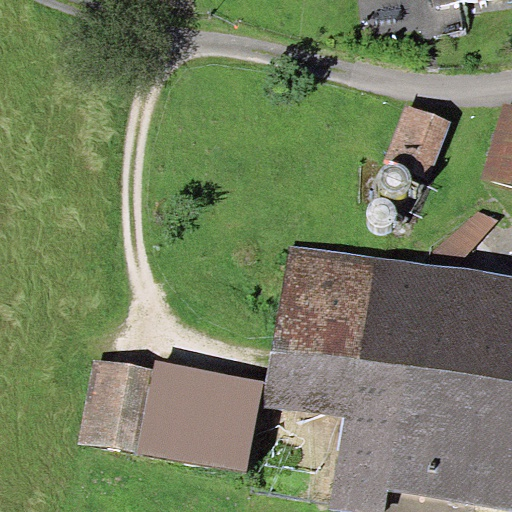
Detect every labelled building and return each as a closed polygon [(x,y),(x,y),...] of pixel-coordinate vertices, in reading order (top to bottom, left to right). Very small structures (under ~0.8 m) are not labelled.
[(483,176),(511,185),(511,103),(506,101),(483,176)] [(387,161),(430,177),(450,121),(407,106),(387,161)] [(384,511),(388,490),(511,510),(511,278),(289,242),(267,381),(262,407),(346,418),(331,508),(355,511),(384,511)] [(137,452),(153,369),(94,359),(79,443),(137,452)] [(262,407),(267,381),(155,360),(153,369),(137,452),(246,472),(259,406),(262,407)]
